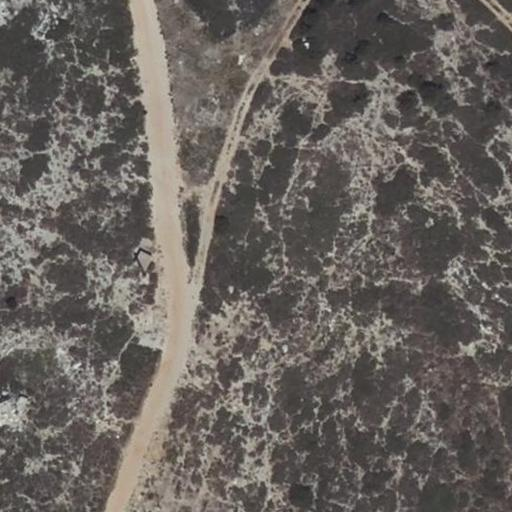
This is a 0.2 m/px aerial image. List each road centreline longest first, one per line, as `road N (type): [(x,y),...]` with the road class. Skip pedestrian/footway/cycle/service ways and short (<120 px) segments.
road 1 (track): [(120,511),(181,319),(136,0)]
road 2 (track): [(181,319),(233,128),(312,0)]
